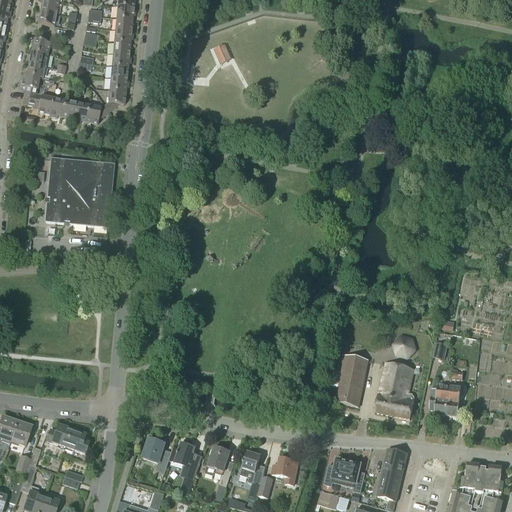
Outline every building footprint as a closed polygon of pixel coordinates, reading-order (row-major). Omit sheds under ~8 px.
[(9,5),(10,1),(0,0),(0,11),(9,13),(11,6),(9,5)] [(116,0),(116,9),(133,11),(133,10),(133,0),(116,0)] [(57,4),(54,4),(53,4),(41,1),(41,2),(39,13),(55,17),(57,4)] [(135,11),(133,10),(133,11),(116,9),(115,21),(131,23),(132,19),(134,19),(135,11)] [(8,21),(9,13),(0,11),(0,24),(5,25),(6,20),(8,21)] [(52,29),(55,17),(39,13),(36,26),(52,29)] [(131,27),(131,23),(115,21),(114,33),(132,35),(133,27),(131,27)] [(131,42),(132,35),(114,33),(112,45),(129,47),(129,42),(131,42)] [(84,35),(83,41),(96,44),(97,38),(84,35)] [(94,50),(96,44),(83,41),(82,45),(82,47),(94,50)] [(32,42),(30,54),(46,57),(48,45),(32,42)] [(128,51),(129,47),(112,45),(111,57),(130,58),(130,51),(128,51)] [(231,62),(224,47),(213,52),(220,67),(231,62)] [(43,69),(46,57),(30,54),(28,66),(43,69)] [(129,66),(130,58),(111,57),(110,69),(127,71),(127,66),(129,66)] [(79,59),(78,65),(91,67),(92,61),(79,59)] [(91,67),(78,65),(77,71),(90,73),(91,67)] [(41,81),(43,69),(28,66),(25,77),(38,80),(38,81),(41,81)] [(126,75),(127,71),(110,69),(109,81),(127,83),(128,75),(126,75)] [(34,98),(34,97),(38,81),(38,80),(25,77),(22,76),(19,89),(24,90),(23,96),(34,98)] [(76,77),(75,83),(87,86),(88,79),(76,77)] [(126,90),(127,83),(109,81),(108,93),(124,95),(125,90),(126,90)] [(123,107),(124,95),(108,93),(107,105),(103,108),(108,114),(116,108),(116,106),(123,107)] [(49,117),(52,101),(34,97),(34,98),(23,96),(21,106),(37,110),(36,115),(49,117)] [(60,119),(63,103),(52,101),(49,117),(48,119),(56,120),(56,118),(60,119)] [(72,123),(75,106),(63,103),(60,119),(65,120),(65,122),(72,123)] [(84,124),(87,108),(75,106),(72,123),(80,125),(80,123),(84,124)] [(101,120),(108,114),(103,108),(99,111),(87,108),(84,124),(97,127),(98,120),(101,120)] [(43,224),(107,230),(113,167),(49,161),(43,224)] [(454,324),(439,322),(438,331),(452,334),(454,324)] [(412,341),(400,338),(391,347),(395,359),(407,362),(415,353),(412,341)] [(446,348),(434,346),(431,360),(443,363),(446,348)] [(334,405),(358,410),(367,363),(342,358),(341,361),(343,361),(334,405)] [(377,397),(374,415),(409,423),(413,404),(406,402),(413,373),(385,366),(377,397)] [(450,373),(449,381),(461,383),(462,374),(450,373)] [(448,406),(450,390),(436,388),(436,392),(430,391),(428,413),(434,413),(433,417),(445,419),(446,406),(448,406)] [(451,390),(450,390),(448,406),(446,406),(445,419),(457,420),(460,391),(459,391),(459,389),(451,389),(451,390)] [(0,440),(9,443),(15,424),(2,420),(0,424),(0,440)] [(30,429),(15,424),(9,443),(24,448),(30,429)] [(64,449),(71,431),(57,426),(54,433),(49,431),(45,443),(64,449)] [(85,436),(71,431),(64,449),(65,449),(64,452),(71,454),(72,452),(84,456),(88,444),(83,443),(85,436)] [(148,441),(142,460),(157,465),(155,472),(164,475),(169,458),(161,455),(164,446),(148,441)] [(194,450),(180,445),(174,464),(183,468),(182,473),(182,474),(186,475),(184,479),(193,482),(199,464),(190,461),(194,450)] [(34,449),(29,462),(28,466),(34,468),(40,451),(34,449)] [(229,455),(213,449),(207,468),(205,469),(204,473),(205,475),(212,477),(214,477),(215,471),(222,473),(218,487),(225,489),(230,474),(223,472),(229,455)] [(376,498),(396,503),(407,455),(387,451),(376,498)] [(246,454),(239,476),(248,479),(247,482),(248,484),(252,486),(253,484),(259,486),(264,469),(257,467),(260,459),(254,457),(254,454),(249,453),(248,454),(246,454)] [(25,476),(28,466),(29,462),(22,459),(17,473),(25,476)] [(270,477),(285,479),(284,486),(293,487),(297,465),(292,464),(292,463),(278,460),(276,469),(272,468),(270,477)] [(360,467),(336,462),(335,469),(328,468),(324,487),(331,489),(332,485),(353,490),(353,494),(360,495),(364,476),(358,474),(360,467)] [(499,511),(502,503),(500,503),(501,499),(503,484),(500,483),(501,469),(489,468),(489,470),(479,469),(479,467),(467,465),(465,479),(462,478),(460,489),(458,489),(457,495),(453,494),(448,511),(499,511)] [(36,469),(34,468),(28,466),(25,476),(22,484),(21,485),(29,488),(29,487),(36,469)] [(63,478),(78,483),(80,484),(82,478),(65,472),(63,478)] [(76,491),(78,483),(63,478),(61,486),(76,491)] [(262,479),(257,498),(266,501),(272,481),(262,479)] [(20,490),(21,485),(22,484),(14,482),(11,490),(9,489),(6,497),(0,494),(0,511),(1,511),(4,503),(14,506),(19,492),(20,490)] [(38,511),(43,499),(36,496),(38,490),(29,487),(29,488),(21,485),(20,490),(29,494),(22,511),(38,511)] [(225,489),(218,487),(213,503),(220,505),(225,489)] [(154,493),(149,509),(157,511),(163,496),(154,493)] [(340,499),(328,495),(328,496),(321,494),(317,506),(336,511),(340,499)] [(54,511),(58,504),(43,499),(38,511),(54,511)]
